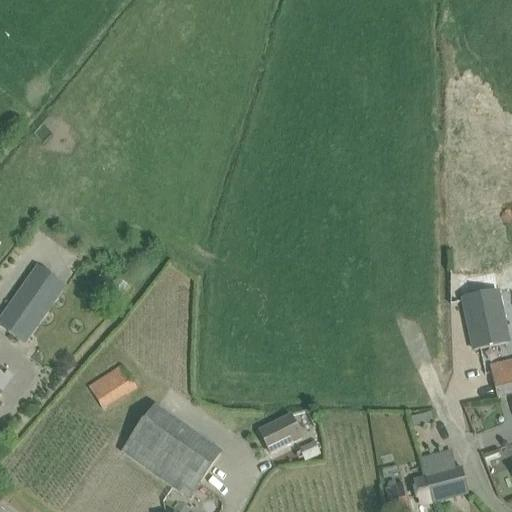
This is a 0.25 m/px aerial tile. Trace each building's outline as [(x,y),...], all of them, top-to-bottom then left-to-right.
[(38,266),(0,320),(0,328),(27,347),(69,288),(38,266)] [(510,344),(500,291),(462,299),(472,352),(510,344)] [(511,361),(490,367),(499,401),(511,397),(511,361)] [(122,399),(137,389),(122,366),(89,387),(104,411),(109,407),(108,406),(121,398),(122,399)] [(271,455),(302,439),(291,416),(260,432),(271,455)] [(172,454),(156,477),(189,500),(201,483),(221,454),(188,431),(172,454)] [(469,496),(462,469),(427,479),(434,505),(469,496)] [(434,505),(427,479),(416,482),(423,508),(434,505)] [(393,511),(409,509),(405,486),(387,490),(391,511),(393,511)]
